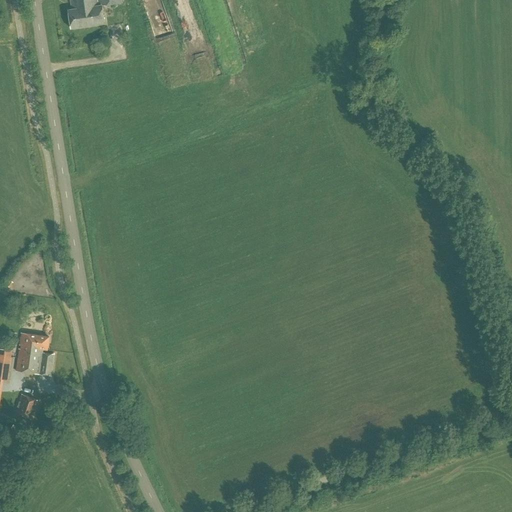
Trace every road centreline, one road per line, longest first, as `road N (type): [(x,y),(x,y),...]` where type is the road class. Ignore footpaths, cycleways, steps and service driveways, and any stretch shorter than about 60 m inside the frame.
road 1 (tertiary): [(157,511),(104,391),(35,0)]
road 2 (unclassified): [(511,411),(238,511)]
